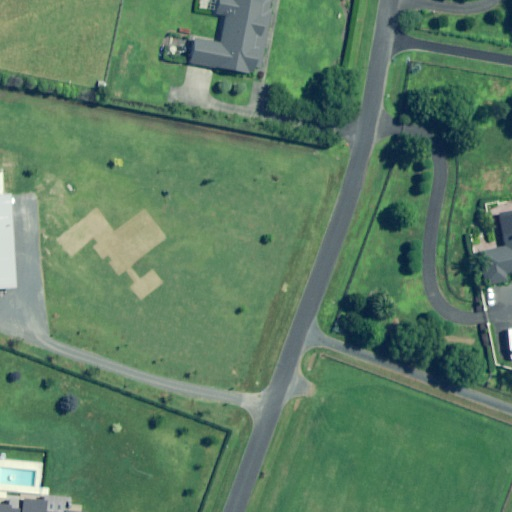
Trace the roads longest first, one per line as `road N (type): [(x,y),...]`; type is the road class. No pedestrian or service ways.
road 1 (residential): [(237,511),(354,191),(381,39)]
road 2 (unknown): [(366,124),(422,132),(443,154),(428,263),(437,301),(462,318),(511,319)]
road 3 (residential): [(511,62),(381,39)]
